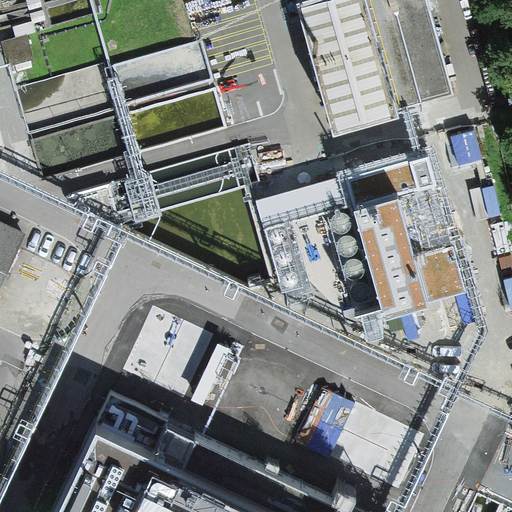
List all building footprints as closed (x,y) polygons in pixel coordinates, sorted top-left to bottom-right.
[(426,0),(304,0),(333,107),(446,77),(426,0)] [(11,38),(12,58),(34,56),(33,36),(11,38)] [(201,106),(204,116),(197,118),(201,133),(230,125),(223,100),(201,106)] [(413,144),(379,153),(386,180),(398,177),(402,195),(387,199),(390,208),(428,198),(413,144)] [(88,216),(266,285),(271,283),(277,270),(264,230),(268,220),(261,198),(252,194),(261,172),(253,148),(246,146),(190,163),(181,160),(164,165),(147,159),(142,171),(80,190),(88,216)] [(0,292),(29,229),(0,215),(0,292)] [(244,511),(97,443),(64,511),(244,511)]
